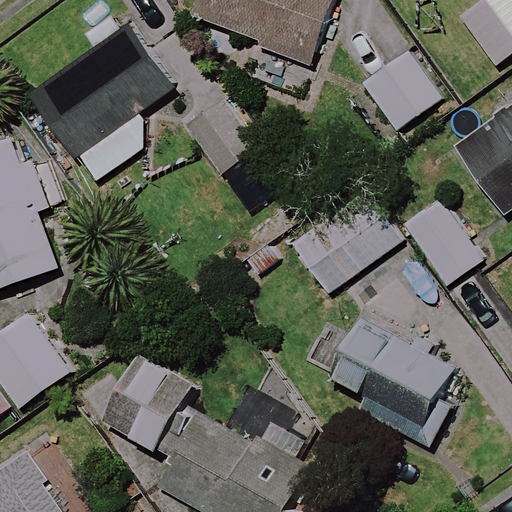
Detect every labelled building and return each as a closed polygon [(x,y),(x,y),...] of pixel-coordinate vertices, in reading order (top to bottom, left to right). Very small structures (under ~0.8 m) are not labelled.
[(340,0),(202,0),(195,17),(312,67),(340,0)] [(511,60),(511,0),(490,0),(465,18),(500,69),(511,60)] [(148,151),(148,111),(177,91),(124,14),(92,36),(103,52),(37,97),(98,186),(148,151)] [(443,102),(410,56),(367,88),(400,134),(443,102)] [(262,147),(228,104),(190,133),(224,177),(262,147)] [(511,215),(511,115),(463,147),(508,218),(511,215)] [(49,211),(21,138),(0,146),(0,293),(63,269),(42,213),(49,211)] [(288,174),(274,154),(232,183),(246,203),(288,174)] [(405,245),(374,196),(297,244),(328,293),(405,245)] [(486,262),(445,200),(408,225),(450,287),(486,262)] [(74,377),(36,316),(0,337),(0,368),(24,408),(74,377)] [(460,371),(366,319),(335,375),(374,396),(366,410),(434,447),(457,405),(445,399),(460,371)] [(201,386),(158,361),(146,354),(107,422),(162,454),(187,411),(201,386)] [(0,417),(13,408),(0,389),(0,417)] [(314,469),(200,414),(163,489),(209,511),(301,511),(295,509),(314,469)] [(105,511),(40,429),(0,460),(0,511),(105,511)]
